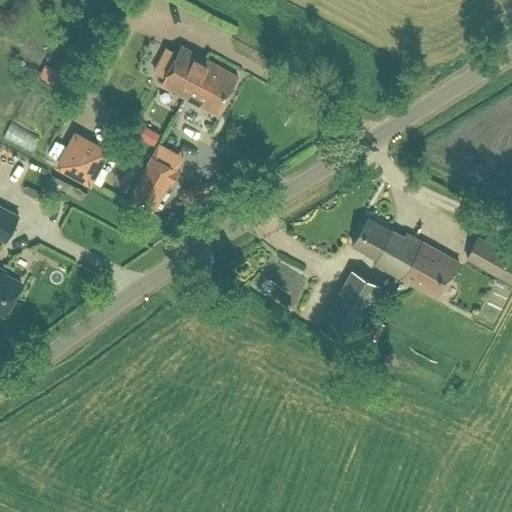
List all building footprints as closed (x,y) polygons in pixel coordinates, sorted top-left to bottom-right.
[(126,75),(119,71),(112,85),(132,94),(158,41),(146,35),(126,75)] [(185,96),(205,59),(179,45),(160,83),(185,96)] [(205,59),(185,96),(217,113),(237,75),(205,59)] [(60,73),(44,65),(38,75),(54,84),(60,73)] [(21,102),(0,91),(0,127),(6,131),(21,102)] [(76,133),(59,164),(90,181),(106,150),(76,133)] [(152,156),(132,194),(156,206),(170,180),(171,181),(177,171),(175,170),(176,168),(152,156)] [(0,205),(0,236),(5,239),(18,215),(0,205)] [(400,278),(421,242),(404,233),(401,237),(365,218),(351,244),(375,256),(371,262),(400,278)] [(511,282),(511,280),(511,255),(509,253),(477,236),(465,257),(497,274),(511,282)] [(421,242),(400,278),(436,298),(457,261),(421,242)] [(0,310),(4,313),(20,280),(0,270),(0,310)] [(347,343),(378,286),(350,270),(319,327),(347,343)] [(487,319),(503,288),(489,281),(473,312),(487,319)] [(382,295),(391,300),(394,293),(386,288),(382,295)] [(376,319),(367,334),(375,339),(385,324),(376,319)]
